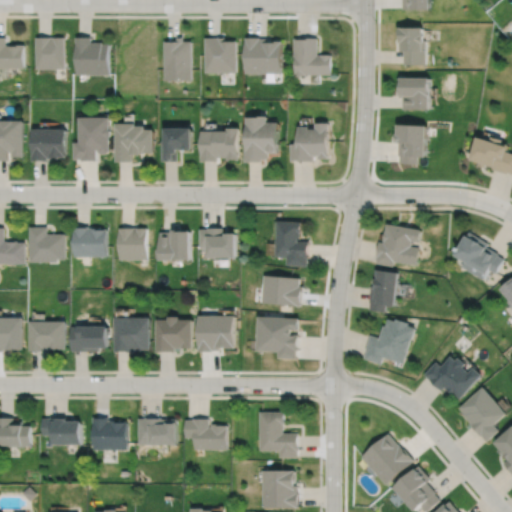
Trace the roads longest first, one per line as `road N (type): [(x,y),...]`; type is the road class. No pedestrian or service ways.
road 1 (residential): [(504,511),(416,410),(371,387),(0,383)]
road 2 (residential): [(0,193),(448,194),(511,213)]
road 3 (residential): [(332,511),(334,320),(365,112),(366,0)]
road 4 (residential): [(0,2),(366,3)]
